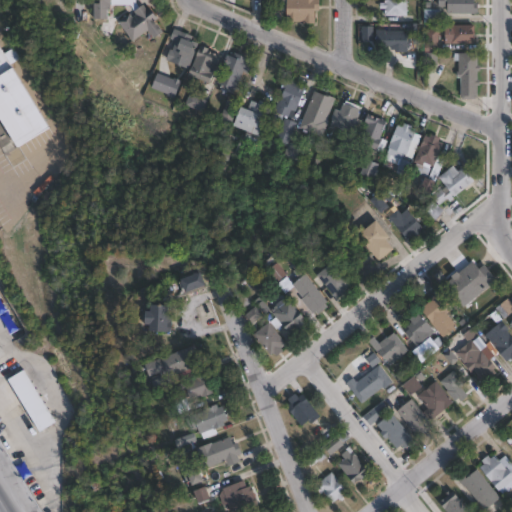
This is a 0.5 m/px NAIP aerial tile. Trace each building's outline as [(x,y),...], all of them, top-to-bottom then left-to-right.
[(137,0),(137,3),(141,9),(144,6),(148,10),(151,8),(159,19),(156,22),(163,30),(153,37),(150,31),(135,42),(120,23),(131,15),(134,17),(137,15),(132,6),(111,6),(111,16),(109,16),(109,20),(94,20),(94,4),(101,4),(101,0),(137,0)] [(315,18),(315,24),(305,24),(305,22),(288,22),(288,0),(322,0),(322,12),(317,12),(317,18),(315,18)] [(409,0),(409,20),(395,20),(395,17),(387,17),(387,12),(382,12),(382,3),(386,3),(386,0),(409,0)] [(477,0),(477,4),(480,4),(480,15),(449,15),(449,7),(440,7),(440,0),(477,0)] [(432,2),(432,10),(441,10),(441,23),(426,23),(426,10),(429,10),(428,2),(432,2)] [(387,25),(387,32),(406,32),(406,35),(409,35),(409,40),(413,40),(413,48),(409,48),(409,53),(397,53),(397,51),(393,51),(393,48),(378,48),(378,35),(379,35),(379,25),(387,25)] [(477,26),(477,45),(453,45),(453,39),(447,39),(447,26),(477,26)] [(200,44),(190,70),(167,61),(171,50),(173,51),(177,42),(171,40),(175,29),(195,37),(194,42),(200,44)] [(222,56),(211,84),(190,75),(202,46),(210,49),(210,50),(222,56)] [(0,48),(4,54),(13,49),(20,59),(11,65),(51,126),(20,145),(5,156),(0,147),(0,48)] [(235,53),(250,59),(249,61),(255,63),(251,75),(245,73),(238,92),(237,91),(235,95),(219,89),(221,84),(219,84),(225,67),(224,66),(227,58),(229,59),(230,55),(234,57),(235,53)] [(479,54),(479,65),(482,65),(482,69),(479,69),(479,79),(482,79),(482,85),(479,85),(479,95),(478,95),(478,99),(463,99),(463,95),(458,95),(458,85),(462,85),(462,77),(459,77),(459,71),(460,54),(479,54)] [(173,97),(180,81),(158,71),(151,87),(173,97)] [(299,84),(298,87),(306,90),(298,113),(297,112),(294,120),(275,113),(278,104),(276,103),(280,90),(282,91),(283,88),(284,89),(285,87),(284,86),(286,82),(287,83),(287,82),(292,84),(293,81),(299,84)] [(316,92),(331,98),(331,96),(337,99),(322,137),(301,129),(316,92)] [(243,102),(239,112),(236,111),(231,125),(221,122),(227,108),(226,108),(230,97),(243,102)] [(347,100),(361,106),(360,108),(361,109),(358,117),(361,118),(357,128),(352,126),(350,132),(336,127),(337,124),(332,122),(337,110),(341,112),(345,102),(346,103),(347,100)] [(261,101),(271,105),(265,118),(263,117),(261,121),(267,124),(261,137),(235,127),(238,120),(239,120),(244,109),(249,111),(252,102),(259,104),(261,101)] [(388,120),(381,138),(389,140),(384,152),(370,146),(369,152),(359,148),(367,128),(366,127),(367,123),(369,124),(369,123),(366,121),(369,113),(388,120)] [(298,124),(289,147),(277,142),(286,120),(298,124)] [(414,126),(413,130),(417,131),(417,133),(423,135),(414,158),(406,155),(405,158),(413,161),(408,176),(383,167),(399,124),(404,126),(405,122),(414,126)] [(432,134),(441,138),(440,141),(444,143),(439,155),(446,158),(438,180),(439,181),(433,193),(421,188),(427,175),(416,171),(419,163),(416,162),(427,135),(431,137),(432,134)] [(356,138),(349,157),(336,152),(340,142),(344,143),(347,135),(356,138)] [(381,163),(375,178),(361,172),(367,158),(381,163)] [(455,166),(459,171),(463,168),(468,174),(471,173),(476,180),(455,196),(454,195),(443,203),(435,193),(442,188),(443,190),(448,186),(440,177),(455,166)] [(390,207),(382,214),(370,200),(379,193),(390,207)] [(446,210),(439,220),(427,210),(435,201),(446,210)] [(399,208),(403,213),(409,209),(425,228),(422,230),(424,232),(416,238),(414,236),(409,240),(390,216),(399,208)] [(395,248),(380,260),(359,235),(378,220),(391,236),(388,239),(395,248)] [(349,290),(338,299),(318,275),(335,261),(353,283),(348,288),(349,290)] [(474,261),(480,268),(486,264),(499,280),(465,307),(446,283),(474,261)] [(203,271),(208,285),(188,292),(183,278),(197,273),(196,273),(200,271),(200,272),(203,271)] [(329,307),(319,314),(317,311),(314,314),(303,299),(304,298),(293,284),(307,274),(329,301),(326,303),(329,307)] [(459,327),(444,338),(422,309),(433,300),(432,298),(442,291),(452,305),(449,308),(451,311),(448,313),(459,327)] [(511,301),(511,313),(505,319),(497,308),(509,298),(511,301)] [(291,299),(305,318),(304,319),(307,323),(297,331),(295,327),(289,332),(272,309),(278,305),(280,307),(291,299)] [(172,305),(171,315),(173,316),(173,329),(170,329),(170,332),(152,331),(152,324),(147,324),(148,310),(153,311),(153,304),(172,305)] [(419,312),(424,318),(426,317),(437,332),(418,347),(407,332),(411,329),(408,326),(413,322),(411,319),(419,312)] [(508,330),(511,335),(511,359),(509,362),(501,352),(492,359),(498,366),(494,369),(498,373),(489,380),(487,376),(483,379),(476,370),(472,373),(456,353),(470,342),(464,335),(473,327),(480,336),(481,335),(487,344),(491,341),(486,335),(504,321),(510,329),(508,330)] [(285,351),(278,356),(274,352),(271,355),(255,335),(270,322),(287,342),(282,347),(285,351)] [(396,333),(410,350),(395,363),(392,359),(388,363),(370,341),(375,337),(380,343),(388,336),(389,338),(396,333)] [(205,364),(166,379),(168,385),(157,389),(153,381),(163,377),(161,372),(151,376),(146,364),(197,345),(205,364)] [(460,359),(452,365),(447,360),(439,366),(434,359),(449,346),(460,359)] [(381,365),(395,383),(385,390),(384,388),(363,403),(348,383),(355,378),(358,382),(381,365)] [(13,379),(28,370),(58,422),(42,431),(13,379)] [(215,393),(192,401),(189,394),(176,399),(172,387),(197,378),(196,377),(207,373),(215,393)] [(423,386),(412,395),(404,385),(415,376),(423,386)] [(458,379),(460,381),(462,379),(465,384),(462,386),(468,393),(467,394),(469,397),(459,405),(447,391),(457,382),(456,381),(458,379)] [(0,386),(11,380),(21,398),(1,409),(0,407),(0,386)] [(455,401),(432,421),(425,413),(430,408),(419,396),(437,380),(455,401)] [(297,393),(303,402),(308,399),(312,404),(314,402),(318,407),(316,409),(322,417),(314,422),(312,419),(303,426),(292,411),(296,408),(289,399),(297,393)] [(435,426),(420,438),(398,411),(413,399),(435,426)] [(382,417),(371,426),(364,416),(384,401),(389,408),(381,415),(382,417)] [(218,404),(220,408),(224,406),(230,420),(225,422),(227,425),(218,429),(220,434),(205,439),(201,428),(197,430),(196,428),(192,430),(187,418),(208,410),(208,409),(218,404)] [(393,412),(417,440),(415,441),(417,443),(408,450),(407,448),(406,449),(403,446),(398,450),(389,439),(387,440),(381,432),(383,431),(378,425),(393,412)] [(346,430),(351,438),(344,444),(345,445),(332,455),(324,446),(337,435),(338,437),(346,430)] [(232,437),(235,444),(239,443),(244,454),(239,456),(242,462),(230,466),(228,461),(208,469),(199,448),(214,443),(214,444),(232,437)] [(350,447),(366,466),(368,464),(373,470),(356,485),(339,464),(346,459),(342,455),(348,450),(347,449),(350,447)] [(325,465),(315,473),(311,468),(312,467),(307,461),(321,449),(328,457),(322,462),(325,465)] [(505,453),(511,462),(511,485),(507,490),(506,489),(502,492),(480,466),(484,463),(481,459),(487,454),(490,457),(494,454),(499,459),(500,457),(505,453)] [(477,468),(498,493),(496,494),(499,498),(486,508),(488,510),(485,511),(479,511),(472,505),(478,500),(460,478),(468,471),(470,474),(477,468)] [(349,491),(344,495),(345,497),(341,501),(340,499),(334,504),(325,493),(322,495),(316,487),(333,472),(349,491)] [(246,480),(248,487),(253,486),(256,493),(258,497),(257,497),(258,499),(259,498),(262,505),(252,508),(252,509),(245,511),(242,511),(233,511),(230,504),(225,506),(221,495),(224,488),(246,480)] [(449,489),(451,491),(453,489),(469,510),(466,511),(447,511),(439,501),(446,495),(445,492),(449,489)]
